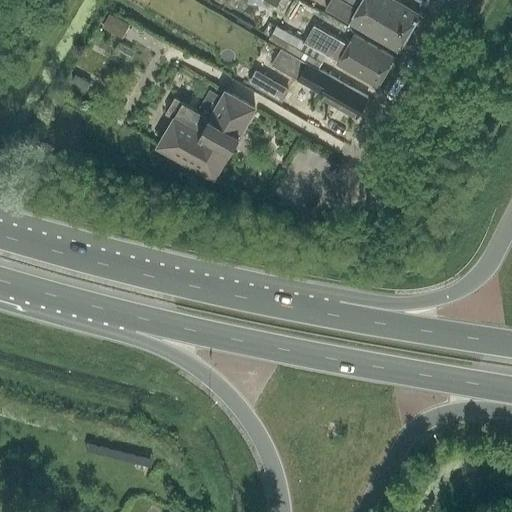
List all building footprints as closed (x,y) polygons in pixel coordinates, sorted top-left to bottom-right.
[(399,51),(408,35),(369,12),(367,15),(357,9),(357,8),(347,3),(342,0),(330,0),(326,9),(399,51)] [(369,12),(408,35),(420,14),(396,0),(348,0),(347,3),(357,8),(357,9),(367,15),(369,12)] [(122,37),(130,24),(112,14),(104,27),(122,37)] [(377,87),(395,57),(354,34),(346,48),(313,28),(305,42),(276,26),(269,39),(320,67),(327,56),(338,62),(337,64),(377,87)] [(359,114),(368,97),(309,63),(309,62),(281,46),(273,61),(301,78),(323,90),(319,96),(338,107),(340,103),(359,114)] [(241,132),(255,106),(226,90),(223,96),(211,88),(198,110),(175,96),(166,113),(175,118),(159,145),(215,176),(229,151),(230,151),(241,132)]
